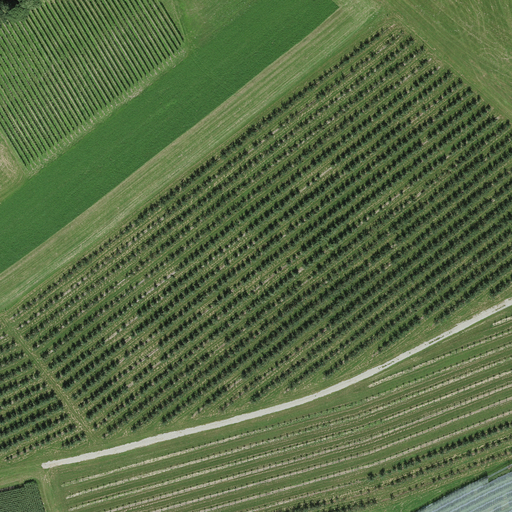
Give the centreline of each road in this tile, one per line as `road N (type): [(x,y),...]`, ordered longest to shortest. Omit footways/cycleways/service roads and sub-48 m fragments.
road 1 (track): [(511,302),(279,409),(0,476)]
road 2 (track): [(0,101),(153,0)]
road 3 (track): [(386,0),(511,115)]
